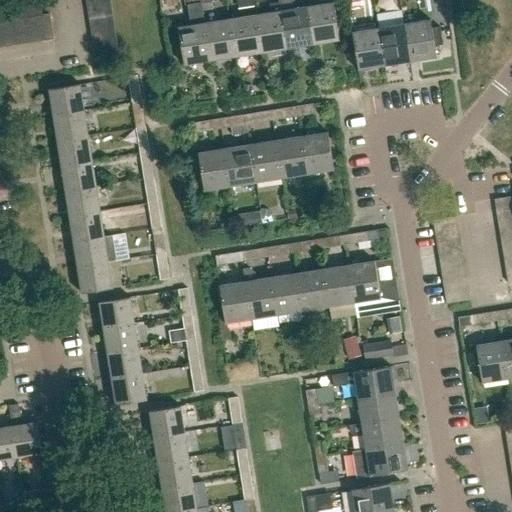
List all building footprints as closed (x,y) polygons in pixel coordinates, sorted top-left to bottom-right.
[(88,16),(112,12),(110,0),(86,4),(88,16)] [(177,26),(183,65),(210,61),(204,22),(202,10),(201,2),(200,0),(184,0),(185,5),(187,4),(190,24),(177,26)] [(200,0),(201,2),(202,10),(213,8),(212,0),(214,0),(200,0)] [(280,3),(287,49),(313,45),(306,6),(293,8),(292,0),(278,0),(279,3),(280,3)] [(36,16),(42,15),(40,1),(15,5),(18,19),(24,18),(36,16)] [(306,6),(313,45),(339,40),(333,2),(306,6)] [(255,14),(261,53),(287,49),(280,3),(279,3),(270,4),(271,11),(255,14)] [(90,28),(114,25),(112,12),(88,16),(90,28)] [(49,14),(42,15),(36,16),(40,41),(53,39),(49,14)] [(236,57),(261,53),(255,14),(230,18),(236,57)] [(28,43),(40,41),(36,16),(24,18),(28,43)] [(16,45),(28,43),(24,18),(18,19),(12,20),(16,45)] [(210,61),(236,57),(230,18),(204,22),(210,61)] [(0,26),(3,47),(16,45),(12,20),(0,22),(0,26)] [(403,24),(410,62),(436,58),(434,46),(442,45),(440,27),(431,28),(430,20),(403,24)] [(384,66),(410,62),(403,24),(378,28),(384,66)] [(92,41),(116,37),(114,25),(90,28),(92,41)] [(358,71),(384,66),(378,28),(352,32),(358,71)] [(94,53),(117,49),(116,37),(92,41),(94,53)] [(117,49),(94,53),(96,66),(119,62),(117,49)] [(130,94),(140,93),(137,75),(127,77),(130,94)] [(52,116),(84,110),(80,85),(48,90),(52,116)] [(296,106),(297,115),(313,113),(312,104),(296,106)] [(281,118),(297,115),(296,106),(279,109),(281,118)] [(56,141),(88,136),(84,110),(52,116),(56,141)] [(135,128),(145,126),(142,110),(133,111),(135,128)] [(244,114),(246,124),(262,121),(261,112),(244,114)] [(230,126),(246,124),(244,114),(228,117),(230,126)] [(194,132),(211,129),(209,120),(193,123),(194,132)] [(145,126),(135,128),(138,145),(148,143),(145,126)] [(301,135),(307,174),(333,169),(327,131),(301,135)] [(281,178),(307,174),(301,135),(275,140),(281,178)] [(60,166),(92,161),(88,136),(56,141),(60,166)] [(255,182),(281,178),(275,140),(249,144),(255,182)] [(230,186),(255,182),(249,144),(223,148),(230,186)] [(204,190),(230,186),(223,148),(197,152),(204,190)] [(143,179),(153,177),(150,160),(141,162),(143,179)] [(64,191),(96,186),(92,161),(60,166),(64,191)] [(153,177),(143,179),(146,195),(156,194),(153,177)] [(68,217),(100,212),(96,186),(64,191),(68,217)] [(511,195),(494,199),(495,211),(511,208),(511,195)] [(497,223),(511,220),(511,208),(495,211),(497,223)] [(152,229),(161,228),(158,211),(149,212),(152,229)] [(72,242),(104,237),(100,212),(68,217),(72,242)] [(434,232),(458,228),(456,216),(432,220),(434,232)] [(499,235),(511,232),(511,220),(497,223),(499,235)] [(161,228),(152,229),(154,246),(164,244),(161,228)] [(436,244),(460,240),(458,228),(434,232),(436,244)] [(354,243),(370,240),(378,239),(377,230),(352,234),(354,243)] [(511,244),(511,232),(499,235),(501,246),(511,244)] [(104,237),(72,242),(76,267),(108,262),(116,261),(112,236),(104,237)] [(317,239),(319,249),(335,246),(334,236),(317,239)] [(302,251),(319,249),(317,239),(301,242),(302,251)] [(438,256),(462,252),(460,240),(436,244),(438,256)] [(503,258),(511,256),(511,244),(501,246),(503,258)] [(266,247),(267,257),(284,254),(282,245),(266,247)] [(251,259),(267,257),(266,247),(250,250),(251,259)] [(440,267),(464,264),(462,252),(438,256),(440,267)] [(216,265),(232,262),(231,253),(215,256),(216,265)] [(505,270),(511,269),(511,256),(503,258),(505,270)] [(348,264),(354,303),(380,299),(374,260),(348,264)] [(108,262),(76,267),(81,293),(112,288),(108,262)] [(160,281),(169,279),(167,262),(157,263),(160,281)] [(328,307),(354,303),(348,264),(322,268),(328,307)] [(442,279),(466,276),(464,264),(440,267),(442,279)] [(277,315),(271,276),(257,279),(256,272),(250,267),(243,268),(245,280),(251,319),(277,315)] [(303,311),(328,307),(322,268),(296,272),(303,311)] [(277,315),(303,311),(296,272),(271,276),(277,315)] [(444,291),(467,287),(466,276),(442,279),(444,291)] [(225,324),(251,319),(245,280),(219,285),(225,324)] [(467,287),(444,291),(446,303),(469,299),(467,287)] [(187,288),(178,290),(162,292),(165,310),(190,306),(187,288)] [(102,328),(134,323),(130,297),(98,302),(102,328)] [(472,325),(489,322),(487,312),(470,315),(472,325)] [(106,354),(138,348),(134,323),(102,328),(106,354)] [(186,341),(195,339),(193,323),(183,324),(186,341)] [(511,338),(501,340),(507,378),(511,377),(511,338)] [(195,339),(186,341),(188,358),(198,356),(195,339)] [(481,382),(507,378),(501,340),(475,344),(481,382)] [(365,360),(392,355),(390,341),(362,346),(365,360)] [(110,379),(142,374),(138,348),(106,354),(110,379)] [(357,399),(395,392),(391,366),(332,376),(333,387),(354,383),(357,399)] [(194,392),(203,391),(201,373),(191,375),(194,392)] [(142,374),(110,379),(115,405),(147,399),(142,374)] [(308,406),(318,405),(315,388),(305,390),(308,406)] [(361,424),(399,418),(395,392),(357,399),(361,424)] [(230,416),(240,414),(237,397),(228,399),(230,416)] [(8,406),(10,420),(11,426),(16,457),(42,453),(37,421),(21,424),(20,418),(20,419),(18,406),(18,404),(8,406)] [(318,405),(308,406),(310,421),(320,420),(318,405)] [(153,437),(185,432),(180,406),(149,411),(153,437)] [(365,449),(404,443),(399,418),(361,424),(348,426),(349,431),(356,436),(362,435),(365,449)] [(0,460),(16,457),(11,426),(0,427),(0,460)] [(157,463),(189,458),(185,432),(153,437),(157,463)] [(236,450),(245,448),(243,432),(233,433),(236,450)] [(316,457),(326,456),(323,439),(314,441),(316,457)] [(357,478),(408,470),(404,443),(365,449),(353,451),(357,478)] [(245,448),(236,450),(239,467),(248,465),(245,448)] [(326,456),(316,457),(319,472),(328,471),(326,456)] [(161,488),(193,483),(189,458),(157,463),(161,488)] [(244,500),(254,499),(251,482),(241,484),(244,500)] [(164,511),(171,511),(197,508),(193,483),(161,488),(164,511)] [(354,511),(374,511),(393,509),(389,483),(351,489),(354,511)] [(309,511),(318,510),(316,494),(306,496),(309,511)] [(255,511),(254,499),(244,500),(245,511),(255,511)]
